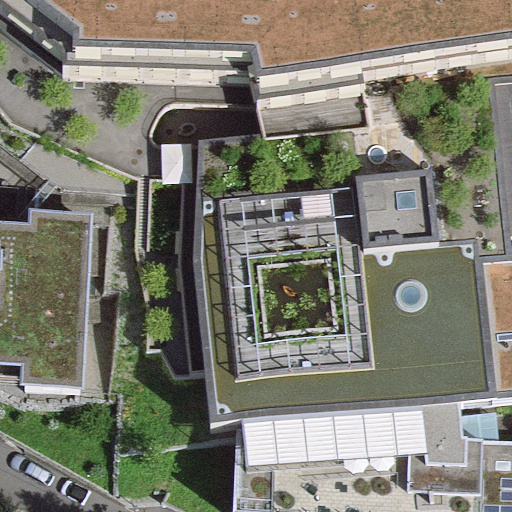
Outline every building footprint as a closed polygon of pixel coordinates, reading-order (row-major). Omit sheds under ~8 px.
[(0,0),(0,32),(53,69),(143,118),(193,118),(187,204),(356,188),(345,91),(312,0),(0,0)] [(511,0),(312,0),(345,91),(356,188),(367,259),(474,249),(511,245),(511,172),(499,100),(511,99),(511,0)] [(459,421),(511,415),(511,245),(474,249),(367,259),(356,188),(187,204),(184,302),(201,441),(237,441),(459,421)] [(0,376),(32,376),(32,399),(86,398),(84,223),(29,223),(29,233),(0,233),(0,376)] [(272,509),(272,511),(511,511),(511,449),(464,448),(459,421),(237,441),(241,506),(272,509)]
